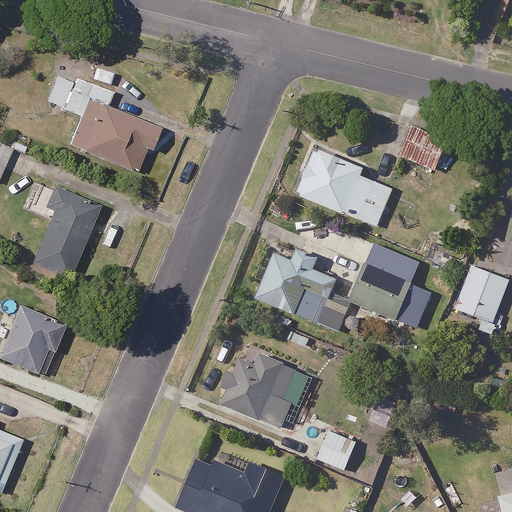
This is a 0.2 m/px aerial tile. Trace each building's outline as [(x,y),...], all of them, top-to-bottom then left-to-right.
[(33,10),(0,3),(0,24),(28,31),(33,10)] [(73,80),(56,73),(45,99),(82,114),(70,144),(136,170),(146,146),(150,147),(159,126),(107,106),(113,90),(75,75),(73,80)] [(447,137),(412,123),(400,154),(435,168),(447,137)] [(0,173),(12,145),(0,139),(0,173)] [(363,163),(315,144),(295,191),(378,224),(394,185),(359,171),(363,163)] [(98,205),(55,187),(47,204),(55,208),(33,261),(69,276),(98,205)] [(317,256),(276,240),(254,294),(339,328),(349,303),(328,295),(337,274),(313,264),(317,256)] [(452,244),(438,242),(435,260),(449,262),(452,244)] [(397,262),(369,251),(350,299),(396,317),(410,279),(393,272),(397,262)] [(510,275),(470,261),(454,305),(481,315),(477,327),(490,331),(510,275)] [(65,324),(20,305),(0,350),(0,356),(43,374),(65,324)] [(313,375),(259,353),(255,361),(240,355),(221,401),(281,424),(284,418),(294,423),(313,375)] [(326,428),(308,421),(303,419),(298,431),(291,428),(282,451),(316,464),(320,455),(343,464),(355,433),(328,423),(326,428)] [(0,474),(3,476),(11,459),(3,455),(10,441),(0,436),(0,474)] [(385,458),(370,450),(360,472),(375,480),(385,458)] [(246,470),(200,452),(179,505),(195,511),(268,511),(284,474),(250,461),(246,470)] [(511,511),(511,465),(496,469),(506,511),(511,511)]
